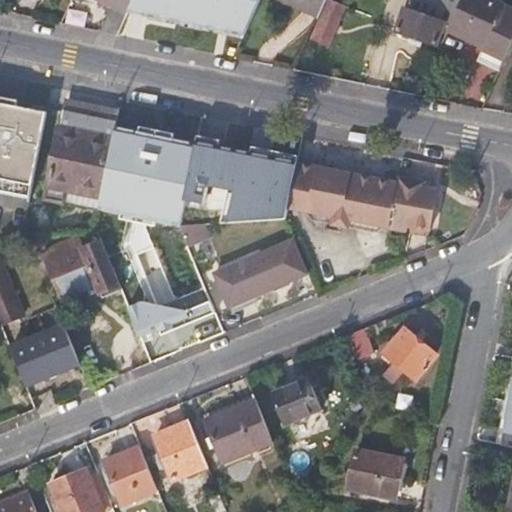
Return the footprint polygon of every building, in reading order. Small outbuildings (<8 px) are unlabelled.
[(134,0),(98,0),(112,6),(113,3),(130,10),(134,0)] [(134,0),(130,10),(129,13),(244,38),(261,0),(134,0)] [(282,0),(320,16),(327,0),(282,0)] [(346,6),(332,0),(327,0),(320,16),(311,37),(328,45),(346,6)] [(462,0),(406,0),(403,6),(407,7),(396,29),(439,48),(447,26),(451,26),(462,0)] [(511,5),(500,0),(462,0),(451,26),(488,42),(480,59),(500,68),(511,41),(511,5)] [(0,100),(17,105),(19,99),(0,95),(0,100)] [(0,178),(33,185),(49,111),(17,105),(0,100),(0,178)] [(47,197),(101,208),(117,129),(118,122),(65,111),(47,197)] [(196,145),(117,129),(101,208),(105,212),(122,215),(122,219),(158,227),(159,222),(180,226),(185,201),(196,145)] [(221,139),(198,135),(197,140),(220,145),(221,139)] [(220,145),(197,140),(196,145),(185,201),(205,204),(208,186),(236,192),(229,223),(287,219),(289,207),(298,162),(298,161),(252,152),(220,145)] [(300,155),(253,146),(252,152),(298,161),(300,155)] [(418,179),(400,176),(399,184),(298,162),(289,207),(308,211),(334,215),(333,224),(350,227),(351,219),(384,226),(391,227),(408,231),(409,226),(430,231),(437,190),(417,187),(418,179)] [(0,191),(31,197),(33,185),(0,178),(0,191)] [(334,215),(308,211),(308,213),(313,220),(333,224),(334,215)] [(351,219),(350,227),(377,232),(384,228),(384,226),(351,219)] [(100,295),(122,287),(118,277),(107,250),(103,240),(82,249),(77,239),(43,253),(61,300),(96,286),(100,295)] [(216,273),(229,305),(308,272),(295,240),(216,273)] [(0,253),(0,319),(2,325),(25,315),(0,253)] [(174,299),(170,289),(147,299),(128,306),(152,362),(224,333),(205,290),(174,299)] [(41,380),(80,364),(65,323),(25,339),(25,341),(11,346),(26,384),(40,378),(41,380)] [(438,355),(406,326),(382,351),(384,354),(381,357),(391,366),(384,372),(396,383),(406,371),(417,380),(438,355)] [(374,351),(365,328),(338,339),(346,359),(356,355),(359,359),(374,351)] [(323,410),(311,376),(273,392),(287,425),(323,410)] [(222,463),(274,442),(256,400),(206,420),(222,463)] [(173,482),(210,467),(190,420),(155,435),(162,453),(167,467),(173,482)] [(123,505),(160,490),(142,445),(105,460),(123,505)] [(403,458),(356,449),(349,490),(395,499),(403,458)] [(161,470),(167,467),(162,453),(155,455),(161,470)] [(104,511),(87,469),(50,484),(61,511),(104,511)] [(37,511),(29,491),(0,503),(0,511),(37,511)]
